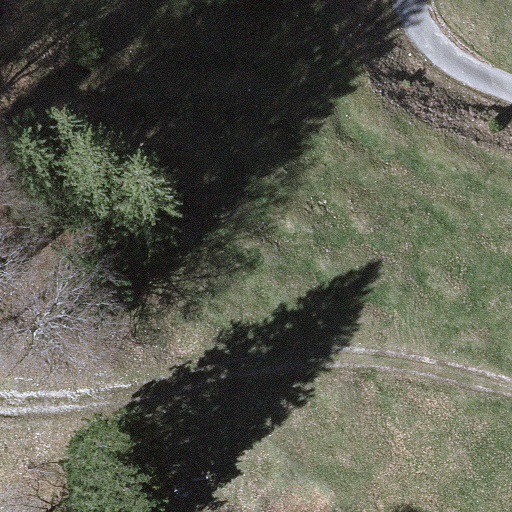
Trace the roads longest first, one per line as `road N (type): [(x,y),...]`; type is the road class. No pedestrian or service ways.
road 1 (track): [(0,416),(256,363),(340,354),(411,360),(511,387)]
road 2 (track): [(511,86),(443,53),(408,0)]
